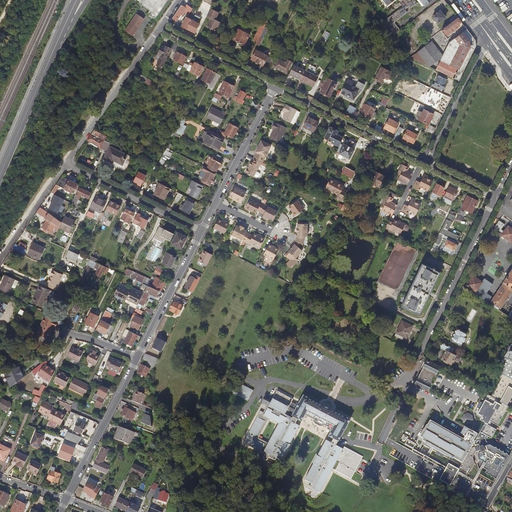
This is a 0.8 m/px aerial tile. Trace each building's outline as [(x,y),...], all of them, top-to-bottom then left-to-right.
[(403,7),(383,22),(393,35),(400,30),(393,22),(398,18),(397,16),(411,5),(409,2),(403,7)] [(186,8),(182,5),(173,18),(177,21),(181,15),(183,17),(186,14),(189,15),(192,10),(187,6),(186,8)] [(218,12),(211,8),(208,16),(212,18),(208,26),(217,30),(221,22),(215,19),(218,12)] [(438,24),(445,19),(440,12),(433,17),(438,24)] [(124,31),(132,36),(144,18),(136,13),(124,31)] [(440,26),(443,30),(458,18),(456,15),(440,26)] [(182,26),(187,29),(192,20),(187,17),(182,26)] [(459,25),(462,23),(458,18),(443,30),(432,37),(434,40),(445,33),(448,37),(460,27),(459,25)] [(257,32),(261,34),(266,25),(268,21),(264,19),(257,32)] [(201,24),(192,20),(187,29),(196,33),(201,24)] [(238,29),(233,39),(244,45),(249,35),(238,29)] [(444,55),(433,69),(458,82),(475,47),(476,41),(468,31),(454,41),(459,48),(450,66),(441,61),(445,56),(444,55)] [(432,40),(416,52),(425,65),(428,66),(443,55),(432,40)] [(166,49),(162,48),(159,54),(167,58),(172,50),(167,47),(166,49)] [(262,65),(259,71),(263,73),(266,67),(263,66),(268,56),(257,51),(252,60),(262,65)] [(187,56),(179,52),(175,60),(183,64),(187,56)] [(157,65),(162,69),(168,58),(167,58),(159,54),(158,56),(156,55),(154,58),(159,61),(157,65)] [(274,67),(282,71),(286,63),(278,59),(274,67)] [(292,62),(287,60),(286,63),(282,71),(287,73),(292,62)] [(191,72),(198,76),(200,77),(205,68),(203,67),(196,63),(195,65),(192,64),(188,71),(191,72)] [(289,74),(301,80),(305,71),(293,65),(289,74)] [(382,83),(384,78),(385,77),(388,78),(393,81),(396,75),(381,67),(375,79),(382,83)] [(221,75),(216,73),(208,69),(203,80),(207,83),(207,84),(210,85),(215,88),(221,75)] [(318,77),(305,71),(301,80),(313,86),(318,77)] [(337,83),(324,76),(322,79),(319,86),(322,88),(320,92),(330,97),(337,83)] [(438,76),(432,89),(440,93),(445,84),(444,83),(445,80),(438,76)] [(145,84),(151,88),(154,83),(148,80),(145,84)] [(227,82),(222,93),(230,97),(236,86),(227,82)] [(360,94),(363,88),(357,85),(354,91),(348,89),(350,85),(346,83),(340,95),(352,101),(357,93),(360,94)] [(240,98),(237,96),(235,100),(245,105),(247,101),(245,100),(248,94),(243,92),(240,98)] [(383,96),(380,104),(386,106),(389,98),(383,96)] [(346,111),(353,114),(357,107),(350,104),(346,111)] [(370,119),(372,115),(374,112),(375,109),(366,104),(361,114),(370,119)] [(296,125),(302,112),(288,105),(285,111),(288,113),(285,119),(296,125)] [(209,118),(222,125),(224,122),(228,113),(225,112),(224,113),(214,108),(209,118)] [(434,114),(425,110),(420,120),(429,124),(434,114)] [(180,134),(188,119),(183,116),(175,132),(180,134)] [(320,124),(309,119),(305,128),(315,133),(320,124)] [(394,133),(398,124),(390,120),(385,128),(394,133)] [(278,124),(276,123),(274,128),(276,129),(272,138),(281,142),(288,128),(279,123),(278,124)] [(232,124),(227,134),(236,139),(241,128),(232,124)] [(332,144),(340,147),(341,145),(344,139),(337,135),(338,133),(331,129),(326,138),(333,142),(332,144)] [(88,140),(102,149),(106,141),(100,137),(102,134),(95,130),(88,140)] [(418,135),(408,130),(404,139),(414,143),(418,135)] [(202,142),(206,144),(211,133),(208,131),(202,142)] [(226,141),(211,133),(206,144),(221,151),(226,141)] [(258,153),(255,159),(264,164),(272,147),(262,142),(257,153),(258,153)] [(344,147),(341,145),(340,147),(337,151),(340,153),(340,154),(351,160),(356,151),(345,145),(344,147)] [(160,163),(165,166),(172,153),(169,151),(170,149),(168,147),(160,163)] [(130,157),(113,148),(107,160),(115,164),(116,162),(125,167),(130,157)] [(214,156),(213,157),(211,156),(209,160),(207,159),(205,163),(207,163),(205,167),(208,168),(217,173),(219,167),(221,168),(223,164),(221,163),(223,160),(214,156)] [(252,162),(246,173),(255,178),(261,166),(261,167),(263,163),(255,159),(254,163),(252,162)] [(409,167),(408,167),(403,164),(398,173),(400,175),(398,179),(401,181),(401,183),(405,184),(406,184),(407,184),(413,174),(407,171),(409,167)] [(217,173),(208,168),(205,167),(204,166),(200,175),(199,178),(201,181),(211,186),(212,183),(214,184),(216,181),(214,180),(217,173)] [(345,166),(342,173),(352,177),(355,170),(345,166)] [(382,175),(378,172),(372,183),(380,187),(386,178),(382,176),(382,175)] [(429,176),(425,174),(420,182),(417,181),(413,188),(419,191),(421,187),(423,188),(423,189),(427,191),(428,190),(429,191),(434,181),(428,178),(429,176)] [(79,185),(63,176),(52,191),(55,193),(60,186),(72,192),(73,190),(76,191),(79,185)] [(336,182),(337,181),(331,178),(327,187),(336,192),(335,193),(340,195),(339,199),(343,201),(348,191),(344,189),(345,187),(340,183),(340,184),(336,182)] [(83,188),(87,180),(84,179),(71,204),(77,207),(78,203),(76,202),(79,197),(78,196),(80,193),(89,197),(91,193),(83,188)] [(194,189),(191,195),(198,198),(202,190),(201,189),(203,186),(193,181),(191,186),(192,188),(194,189)] [(165,199),(171,188),(160,183),(155,194),(165,199)] [(444,188),(437,184),(433,193),(440,196),(444,188)] [(247,193),(236,187),(230,198),(242,204),(247,193)] [(457,191),(448,187),(444,196),(452,200),(457,191)] [(50,207),(59,212),(65,199),(55,194),(53,198),(55,199),(53,201),(50,207)] [(393,199),(392,198),(386,195),(382,205),(384,206),(382,211),(384,212),(385,214),(388,216),(390,215),(391,216),(397,205),(391,202),(393,199)] [(106,201),(96,196),(91,208),(101,213),(106,201)] [(477,201),(467,196),(463,205),(473,210),(477,201)] [(190,213),(196,201),(189,198),(185,206),(183,205),(181,209),(190,213)] [(405,205),(401,212),(406,215),(408,211),(410,212),(411,214),(414,215),(415,215),(417,215),(422,205),(416,203),(417,200),(412,198),(408,207),(405,205)] [(262,205),(251,200),(246,209),(251,212),(251,211),(257,214),(262,205)] [(111,201),(107,209),(117,214),(121,206),(111,201)] [(293,214),(295,218),(305,210),(299,201),(290,208),(294,214),(293,214)] [(351,205),(345,203),(342,210),(347,212),(351,205)] [(51,218),(53,214),(42,206),(38,211),(44,215),(45,213),(51,218)] [(279,213),(266,206),(262,214),(265,215),(264,218),(267,220),(268,218),(270,220),(274,222),(279,213)] [(127,209),(122,220),(131,224),(136,214),(127,209)] [(142,214),(138,213),(133,223),(144,229),(148,220),(141,216),(142,214)] [(455,217),(449,214),(440,233),(457,241),(459,236),(448,230),(452,222),(453,223),(455,217)] [(76,221),(66,216),(63,221),(60,227),(71,232),(76,221)] [(52,233),(58,224),(49,218),(43,226),(52,233)] [(230,224),(227,222),(226,223),(224,222),(219,219),(215,228),(226,234),(230,224)] [(406,224),(400,221),(399,223),(394,220),(393,221),(389,219),(385,228),(395,234),(396,232),(401,234),(403,231),(404,232),(406,231),(407,231),(408,230),(408,229),(408,228),(407,227),(407,226),(406,225),(406,224)] [(501,230),(504,222),(499,220),(496,227),(501,230)] [(298,237),(297,241),(308,245),(307,238),(308,237),(308,225),(299,225),(299,229),(298,229),(298,233),(299,233),(298,237)] [(241,228),(238,226),(233,235),(247,243),(251,235),(251,234),(247,233),(248,231),(245,230),(245,229),(241,227),(241,228)] [(167,239),(172,242),(175,235),(162,229),(157,240),(165,244),(167,239)] [(511,231),(508,229),(503,238),(511,243),(511,231)] [(118,241),(123,244),(128,233),(123,231),(118,241)] [(452,252),(457,241),(440,233),(434,244),(439,246),(443,239),(447,240),(443,248),(452,252)] [(251,235),(246,243),(250,245),(251,243),(256,246),(256,248),(259,249),(260,248),(261,249),(266,239),(259,236),(255,234),(254,236),(251,235)] [(179,235),(174,245),(183,249),(188,239),(179,235)] [(46,248),(35,243),(30,253),(41,259),(46,248)] [(303,251),(295,244),(292,247),(293,248),(292,250),(289,252),(297,259),(303,251)] [(280,250),(270,245),(264,255),(274,261),(280,250)] [(78,259),(80,254),(70,250),(68,255),(78,259)] [(198,261),(207,266),(212,256),(203,251),(198,261)] [(169,253),(164,264),(172,268),(177,257),(169,253)] [(87,275),(90,277),(93,272),(97,262),(94,261),(87,275)] [(432,264),(426,261),(405,302),(402,308),(418,316),(439,273),(430,268),(432,264)] [(103,271),(108,273),(111,268),(97,262),(93,272),(98,275),(97,276),(100,277),(103,271)] [(152,280),(128,269),(125,275),(136,280),(149,286),(150,284),(152,280)] [(161,276),(163,271),(158,269),(154,276),(156,277),(157,274),(161,276)] [(49,287),(57,291),(64,275),(54,270),(52,276),(53,276),(52,279),(51,278),(49,283),(51,283),(49,287)] [(491,303),(490,305),(498,311),(511,291),(511,270),(503,283),(504,284),(491,302),(491,303)] [(11,293),(17,279),(7,274),(0,288),(11,293)] [(186,288),(194,292),(201,277),(198,276),(197,278),(193,276),(186,288)] [(154,285),(150,284),(149,286),(153,287),(162,291),(166,281),(157,277),(154,285)] [(475,291),(474,294),(478,297),(487,303),(491,298),(486,294),(492,285),(485,279),(482,283),(474,277),(468,285),(475,291)] [(116,293),(127,299),(128,298),(131,291),(119,285),(116,293)] [(34,302),(44,307),(51,291),(42,286),(34,302)] [(160,291),(153,287),(149,286),(141,303),(145,305),(151,293),(158,296),(160,291)] [(468,295),(470,291),(463,287),(461,292),(468,295)] [(144,294),(132,289),(131,291),(128,298),(139,304),(144,294)] [(86,300),(80,297),(77,303),(72,313),(78,316),(86,300)] [(175,301),(171,310),(179,314),(184,305),(175,301)] [(93,312),(87,323),(95,327),(101,316),(93,312)] [(138,315),(135,313),(134,317),(137,318),(133,326),(141,330),(146,321),(138,316),(138,315)] [(41,336),(46,338),(48,334),(51,335),(54,328),(56,329),(59,324),(46,317),(38,334),(41,335),(41,336)] [(112,325),(103,320),(98,329),(108,333),(112,325)] [(401,322),(394,336),(401,340),(402,337),(406,339),(412,327),(401,322)] [(466,334),(456,329),(454,333),(452,332),(450,336),(452,337),(450,341),(460,346),(462,342),(463,343),(465,339),(464,338),(466,334)] [(134,344),(139,335),(131,330),(126,341),(134,344)] [(453,349),(437,341),(434,345),(445,351),(451,354),(453,349)] [(511,342),(509,346),(508,345),(506,349),(507,350),(496,370),(511,378),(511,342)] [(80,363),(85,354),(79,351),(74,348),(69,357),(80,363)] [(457,362),(459,358),(451,354),(445,351),(440,360),(450,365),(453,360),(457,362)] [(88,362),(96,366),(101,357),(97,355),(92,352),(88,362)] [(120,373),(123,364),(117,362),(117,360),(111,358),(107,366),(111,367),(110,369),(120,373)] [(427,361),(415,384),(420,386),(423,387),(422,389),(420,388),(419,390),(427,394),(429,391),(440,368),(427,361)] [(47,364),(38,371),(40,373),(39,375),(52,382),(57,371),(52,368),(53,367),(47,364)] [(150,370),(143,366),(139,374),(146,377),(150,370)] [(454,368),(451,372),(459,377),(461,372),(454,368)] [(500,375),(498,379),(500,380),(491,396),(497,399),(507,405),(507,404),(511,396),(511,395),(511,390),(510,389),(511,386),(511,378),(496,370),(495,372),(500,375)] [(68,376),(60,372),(55,381),(67,387),(71,378),(68,376)] [(91,387),(75,378),(71,387),(86,396),(91,387)] [(181,391),(172,421),(198,429),(199,424),(205,404),(199,403),(201,397),(204,398),(206,391),(203,390),(204,385),(188,380),(184,392),(181,391)] [(42,384),(40,390),(34,388),(33,393),(43,396),(46,386),(42,384)] [(240,384),(235,395),(248,402),(253,391),(240,384)] [(97,405),(101,407),(110,389),(103,386),(98,395),(96,394),(93,399),(99,401),(97,405)] [(138,390),(135,396),(137,396),(135,402),(142,405),(147,394),(138,390)] [(297,421),(287,416),(292,407),(296,410),(299,405),(297,403),(296,405),(292,403),(293,400),(277,392),(270,404),(263,401),(261,404),(268,408),(264,414),(260,412),(243,444),(265,455),(264,458),(263,459),(263,460),(264,461),(265,461),(265,462),(266,462),(267,461),(268,461),(269,457),(280,463),(299,428),(295,426),(297,421)] [(476,414),(479,416),(486,419),(496,401),(497,399),(491,396),(490,395),(487,393),(476,414)] [(33,408),(37,410),(44,397),(39,396),(33,408)] [(310,400),(303,397),(299,405),(296,410),(292,407),(287,416),(297,421),(302,423),(306,417),(314,421),(315,425),(321,427),(324,426),(332,430),(329,437),(334,439),(339,442),(350,420),(344,417),(343,418),(334,414),(336,409),(320,401),(318,405),(310,401),(310,400)] [(498,425),(503,416),(505,411),(509,405),(507,404),(507,405),(497,399),(496,401),(500,404),(497,409),(495,408),(487,423),(484,422),(481,429),(477,435),(487,440),(489,436),(492,438),(497,429),(490,426),(492,422),(498,425)] [(11,406),(1,401),(0,404),(0,409),(7,413),(11,406)] [(40,411),(49,416),(54,406),(45,401),(40,411)] [(486,419),(484,422),(487,423),(495,408),(497,409),(500,404),(496,401),(486,419)] [(134,420),(137,413),(129,409),(130,407),(127,405),(123,414),(134,420)] [(62,415),(56,411),(52,420),(62,425),(66,416),(62,415)] [(141,423),(152,427),(150,417),(145,415),(141,423)] [(467,415),(464,416),(462,420),(463,424),(468,426),(470,425),(473,426),(475,422),(473,421),(472,417),(467,415)] [(87,424),(74,418),(71,424),(75,426),(74,429),(83,434),(87,424)] [(421,438),(462,460),(470,445),(429,423),(421,438)] [(136,432),(121,426),(116,439),(131,445),(136,432)] [(83,437),(63,429),(59,436),(79,444),(83,437)] [(46,436),(37,432),(32,444),(41,447),(43,443),(44,440),(46,436)] [(506,453),(504,454),(503,453),(502,451),(501,452),(499,451),(499,449),(497,450),(496,449),(495,447),(494,448),(490,446),(491,443),(487,440),(477,435),(461,465),(455,476),(473,486),(483,468),(487,470),(485,473),(487,474),(488,476),(489,475),(491,476),(491,478),(492,477),(494,478),(494,480),(496,479),(498,476),(506,460),(508,457),(509,456),(506,455),(506,453)] [(338,444),(339,442),(334,439),(331,443),(326,441),(304,482),(308,484),(307,487),(308,487),(306,490),(316,496),(318,492),(320,493),(331,474),(330,473),(332,470),(351,480),(355,473),(356,473),(363,460),(362,460),(363,458),(344,447),(343,449),(336,446),(337,444),(338,444)] [(0,447),(0,457),(6,461),(11,449),(2,444),(0,447)] [(60,454),(69,458),(74,448),(64,444),(60,454)] [(103,447),(93,468),(108,475),(112,468),(104,464),(110,450),(103,447)] [(28,458),(18,453),(14,461),(18,463),(19,464),(19,466),(23,468),(28,458)] [(43,465),(33,460),(28,469),(38,474),(43,465)] [(132,472),(144,479),(149,470),(136,464),(132,472)] [(58,482),(60,473),(54,471),(54,469),(52,468),(48,478),(58,482)] [(93,496),(93,497),(96,499),(101,488),(98,486),(98,485),(90,481),(85,491),(89,493),(93,496)] [(5,495),(5,494),(0,491),(0,504),(5,507),(10,497),(5,495)] [(129,499),(133,501),(137,493),(132,491),(129,499)] [(115,497),(107,493),(103,501),(112,505),(115,497)] [(117,506),(128,511),(132,503),(121,498),(117,506)] [(17,501),(11,511),(24,511),(27,506),(17,501)] [(140,511),(142,508),(132,503),(128,511),(131,511),(140,511)]
